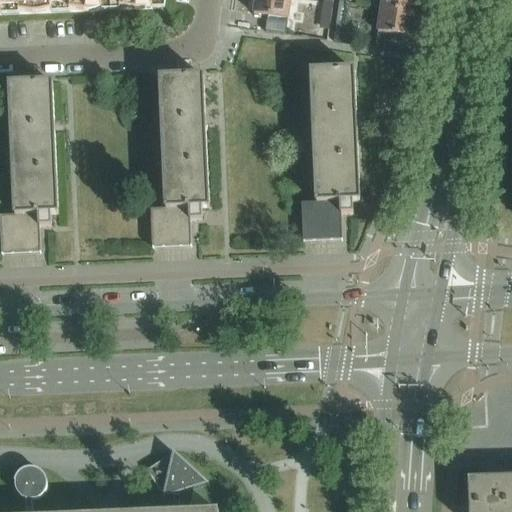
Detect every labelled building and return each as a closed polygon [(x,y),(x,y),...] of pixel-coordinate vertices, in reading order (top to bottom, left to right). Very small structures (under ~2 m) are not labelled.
[(162,0),(0,0),(0,16),(163,10),(162,0)] [(256,0),(254,15),(267,17),(265,32),(285,35),(287,20),(288,20),(291,0),(256,0)] [(416,14),(418,0),(383,0),(382,10),(416,14)] [(325,2),(321,25),(330,27),(333,3),(325,2)] [(345,29),(349,5),(340,3),(336,27),(345,29)] [(382,10),(376,49),(393,52),(395,36),(413,38),(416,14),(382,10)] [(358,138),(356,72),(312,74),(314,140),(358,138)] [(207,144),(204,78),(161,80),(164,146),(207,144)] [(56,150),(54,85),(10,86),(12,152),(56,150)] [(360,203),(358,138),(314,140),(317,205),(303,206),(304,244),(343,242),(342,216),(354,216),(353,204),(360,203)] [(166,211),(152,212),(153,250),(192,248),(191,223),(193,223),(203,222),(202,210),(209,210),(207,144),(164,146),(166,211)] [(15,218),(0,218),(0,220),(1,256),(41,255),(40,229),(42,229),(52,228),(51,216),(59,216),(56,150),(12,152),(15,218)] [(180,511),(180,495),(209,486),(176,456),(174,454),(172,460),(168,459),(147,472),(154,483),(160,493),(161,492),(165,493),(163,500),(174,497),(174,511),(33,511),(33,502),(36,502),(38,501),(40,500),(42,498),(44,496),(45,494),(46,491),(47,489),(47,486),(47,484),(46,481),(45,479),(44,477),(42,475),(40,473),(38,472),(36,471),(33,471),(30,470),(28,471),(25,472),(23,473),(21,474),(19,476),(18,478),(17,481),(16,483),(15,486),(16,488),(16,491),(17,493),(18,495),(20,497),(22,499),(24,500),(26,501),(26,511),(180,511)] [(511,511),(511,479),(469,481),(470,511),(469,511),(511,511)]
